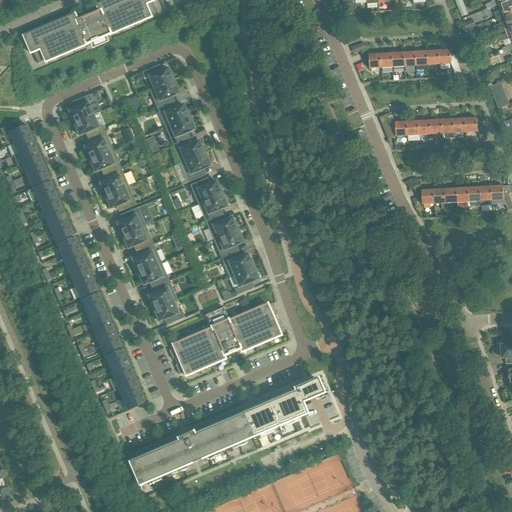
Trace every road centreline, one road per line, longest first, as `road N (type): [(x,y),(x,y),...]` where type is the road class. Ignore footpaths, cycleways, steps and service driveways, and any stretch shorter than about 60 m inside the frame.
road 1 (residential): [(305,352),(173,411),(46,114),(54,99),(167,50),(187,54),(262,226),(300,338)]
road 2 (residential): [(333,341),(305,298),(275,186),(250,0)]
road 3 (residential): [(462,319),(392,183),(317,0)]
road 4 (residential): [(511,451),(462,319)]
road 5 (track): [(305,298),(426,249)]
